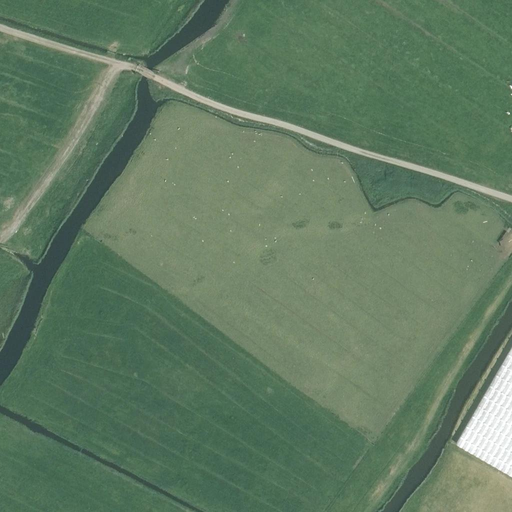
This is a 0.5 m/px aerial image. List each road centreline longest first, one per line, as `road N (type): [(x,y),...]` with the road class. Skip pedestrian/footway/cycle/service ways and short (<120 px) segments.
road 1 (track): [(153,76),(226,110),(511,198)]
road 2 (track): [(0,234),(22,216),(119,65)]
road 3 (track): [(0,28),(136,69)]
